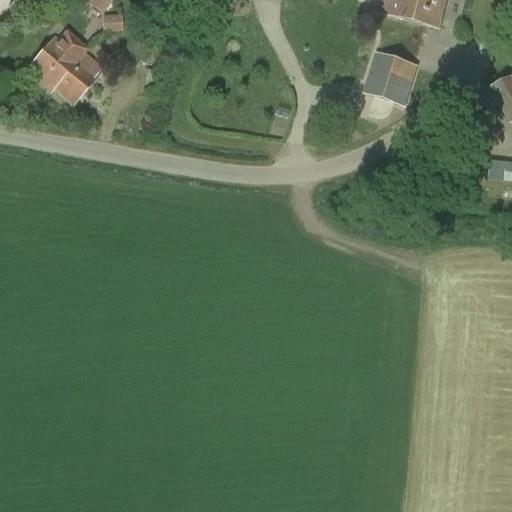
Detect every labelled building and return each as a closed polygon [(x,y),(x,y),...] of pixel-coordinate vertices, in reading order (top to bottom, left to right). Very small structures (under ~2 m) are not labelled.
[(90,0),(88,6),(107,12),(110,0),(90,0)] [(387,17),(425,27),(432,0),(391,0),(391,2),(384,0),(381,0),(378,15),(387,17)] [(432,0),(425,27),(439,31),(446,0),(432,0)] [(122,32),(122,15),(103,15),(103,32),(122,32)] [(26,72),(45,88),(48,84),(46,82),(58,69),(65,75),(77,61),(85,52),(66,35),(58,44),(54,41),(26,72)] [(131,37),(126,62),(159,70),(165,46),(131,37)] [(356,125),(374,131),(395,61),(376,54),(363,94),(361,94),(355,113),(359,114),(356,125)] [(48,84),(45,88),(51,94),(54,91),(72,107),(97,79),(77,61),(65,75),(58,69),(46,82),(48,84)] [(395,61),(374,131),(376,131),(379,121),(389,124),(393,111),(403,115),(418,69),(395,61)] [(511,126),(511,78),(490,90),(510,128),(511,126)] [(477,120),(453,127),(461,161),(486,156),(477,120)] [(487,181),(511,184),(511,165),(489,163),(487,181)]
